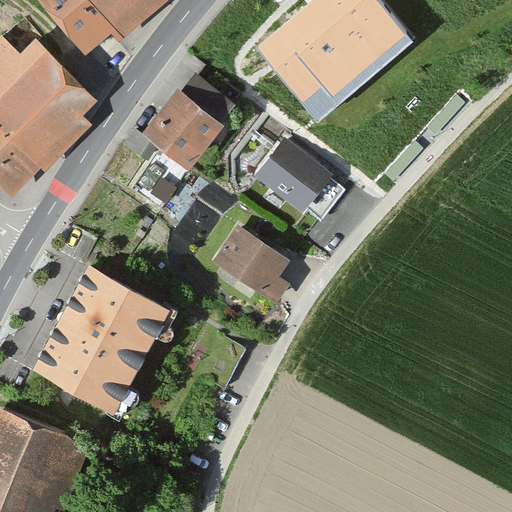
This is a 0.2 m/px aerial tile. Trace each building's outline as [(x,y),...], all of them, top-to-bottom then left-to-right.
[(44,0),(96,56),(122,33),(132,44),(180,0),(44,0)] [(383,0),(309,0),(254,49),(316,119),(413,34),(383,0)] [(108,99),(19,18),(0,38),(0,172),(23,193),(108,99)] [(242,129),(189,89),(153,136),(205,176),(242,129)] [(346,178),(291,139),(263,179),(318,217),(346,178)] [(169,196),(176,181),(158,171),(150,187),(169,196)] [(303,257),(246,223),(220,267),(285,305),(298,283),(291,279),(303,257)] [(188,312),(97,265),(43,369),(135,416),(188,312)] [(63,511),(92,442),(1,406),(0,407),(0,511),(63,511)]
